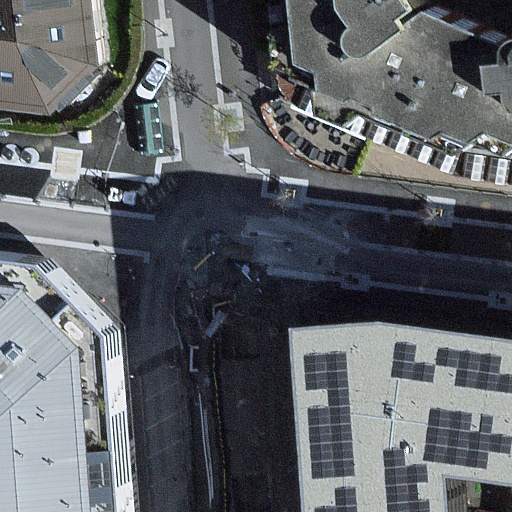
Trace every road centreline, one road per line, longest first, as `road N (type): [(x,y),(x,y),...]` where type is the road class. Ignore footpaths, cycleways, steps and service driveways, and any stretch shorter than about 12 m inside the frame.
road 1 (residential): [(209,203),(228,511)]
road 2 (residential): [(511,247),(209,203)]
road 3 (residential): [(209,203),(0,173)]
road 4 (residential): [(209,203),(186,0)]
